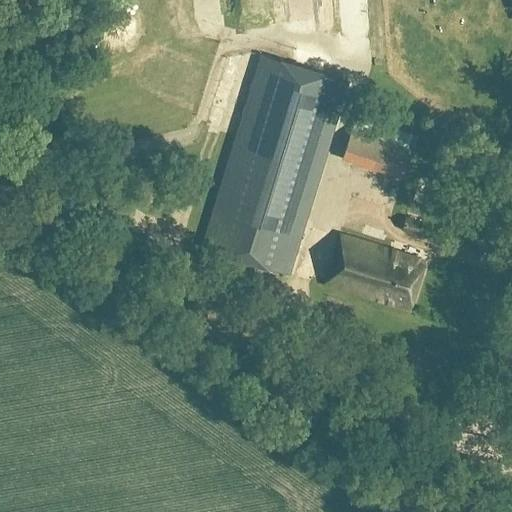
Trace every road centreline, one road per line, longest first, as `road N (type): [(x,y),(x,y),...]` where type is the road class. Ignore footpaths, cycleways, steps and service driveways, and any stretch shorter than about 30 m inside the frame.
road 1 (track): [(455,439),(275,341),(233,309),(59,157),(0,91)]
road 2 (track): [(0,183),(215,117)]
